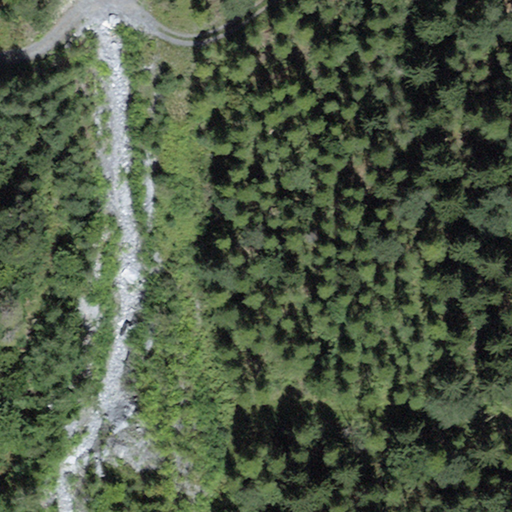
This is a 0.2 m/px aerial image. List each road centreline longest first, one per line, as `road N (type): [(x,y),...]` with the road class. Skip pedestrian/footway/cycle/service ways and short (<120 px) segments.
road 1 (track): [(272,0),(216,38),(197,41),(96,5),(71,17),(30,58),(0,60)]
road 2 (track): [(511,432),(277,407),(230,425)]
